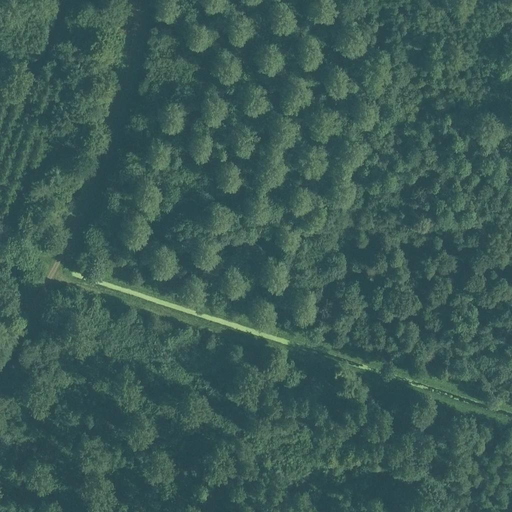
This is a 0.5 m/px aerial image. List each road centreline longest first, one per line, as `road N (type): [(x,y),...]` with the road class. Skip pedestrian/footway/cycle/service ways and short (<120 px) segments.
road 1 (track): [(68,247),(128,90),(141,0)]
road 2 (track): [(345,0),(409,54),(447,0)]
road 3 (track): [(409,54),(511,151)]
road 4 (track): [(0,366),(68,247)]
